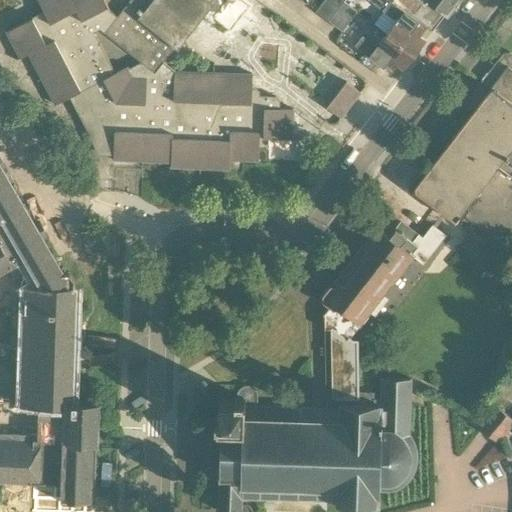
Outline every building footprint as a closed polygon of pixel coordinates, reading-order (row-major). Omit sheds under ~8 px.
[(110,12),(103,0),(37,0),(46,17),(39,21),(37,16),(6,32),(19,57),(15,60),(16,61),(29,54),(41,79),(37,81),(38,82),(42,80),(55,106),(70,98),(94,145),(99,142),(103,151),(113,151),(113,161),(132,161),(133,100),(154,74),(139,62),(129,68),(126,66),(114,72),(94,32),(100,29),(104,23),(101,17),(110,12)] [(132,161),(137,162),(142,162),(142,167),(143,167),(143,162),(171,163),(170,168),(199,169),(199,174),(200,174),(200,169),(229,170),(230,160),(258,162),(259,148),(268,148),(268,139),(302,140),(302,139),(293,138),(293,110),(280,109),(280,102),(276,97),(252,96),(252,75),(214,73),(214,64),(213,64),(213,73),(175,72),(163,63),(175,48),(178,50),(217,0),(130,0),(117,17),(104,33),(140,62),(139,62),(154,74),(133,100),(132,161)] [(324,0),(316,12),(327,21),(342,1),(343,0),(324,0)] [(367,0),(382,11),(381,12),(395,22),(385,34),(414,56),(425,41),(418,36),(425,28),(418,22),(389,1),(387,0),(367,0)] [(387,0),(389,1),(418,22),(425,28),(432,33),(446,14),(447,14),(457,0),(387,0)] [(342,32),(354,16),(357,12),(342,1),(327,21),(342,32)] [(404,69),(414,56),(385,34),(375,47),(361,37),(354,46),(390,73),(397,64),(404,69)] [(423,168),(409,187),(408,188),(408,189),(408,190),(409,191),(410,192),(411,193),(416,193),(428,202),(456,222),(498,168),(511,178),(511,54),(509,53),(503,54),(463,105),(472,112),(427,171),(423,168)] [(346,82),(336,95),(350,106),(360,93),(346,82)] [(259,162),(268,162),(269,150),(259,149),(259,162)] [(0,481),(26,483),(30,484),(34,484),(33,511),(37,511),(44,511),(92,511),(93,499),(94,500),(97,430),(95,429),(93,429),(93,421),(96,421),(97,420),(97,406),(75,405),(78,303),(79,299),(79,294),(74,294),(74,291),(74,281),(69,275),(62,275),(55,263),(54,261),(46,248),(44,244),(41,239),(46,236),(47,238),(48,237),(40,223),(39,224),(40,225),(35,228),(0,167),(0,160),(1,160),(0,158),(0,280),(5,278),(2,273),(11,268),(13,270),(24,263),(35,282),(25,287),(22,366),(20,405),(36,405),(35,436),(28,436),(28,435),(0,434),(0,481)] [(324,320),(324,330),(331,330),(346,342),(358,349),(358,342),(357,342),(357,341),(353,341),(349,338),(362,322),(361,321),(369,310),(375,314),(386,300),(380,296),(412,255),(423,264),(445,236),(435,228),(436,228),(436,227),(435,227),(435,226),(434,226),(433,226),(432,226),(423,239),(403,223),(401,223),(400,224),(396,229),(395,228),(389,236),(377,227),(332,286),(331,285),(330,286),(322,295),(322,302),(330,308),(330,309),(330,310),(331,311),(326,317),(325,316),(324,316),(323,316),(323,317),(322,317),(322,318),(323,319),(323,320),(324,320)] [(474,233),(462,247),(497,272),(508,258),(474,233)] [(252,511),(252,510),(251,508),(250,507),(249,506),(248,505),(246,505),(245,504),(242,504),(242,500),(335,503),(335,507),(379,509),(380,491),(389,491),(391,491),(393,490),(397,489),(401,487),(403,485),(406,483),(407,481),(409,480),(411,477),(412,475),(414,471),(415,468),(416,466),(417,462),(417,460),(417,458),(417,455),(417,453),(416,450),(416,448),(415,446),(414,444),(413,440),(411,438),(410,436),(409,435),(407,433),(409,430),(411,380),(382,379),(381,400),(374,400),(374,393),(359,393),(358,349),(346,342),(331,330),(324,330),(326,408),(257,406),(258,396),(257,394),(257,392),(256,391),(255,390),(253,388),(252,387),(251,387),(249,386),(248,386),(246,386),(244,387),(242,388),(240,389),(238,391),(238,392),(237,393),(237,396),(237,397),(235,397),(235,400),(221,400),(219,400),(219,402),(218,416),(216,416),(215,417),(214,417),(212,417),(210,418),(208,419),(207,420),(205,422),(205,423),(204,424),(204,425),(204,427),(204,429),(204,430),(205,432),(206,433),(207,435),(208,436),(212,438),(212,441),(215,441),(214,463),(211,463),(211,466),(207,468),(206,468),(205,470),(204,471),(203,472),(203,473),(202,475),(202,477),(203,479),(203,480),(203,481),(204,482),(205,483),(206,484),(207,485),(209,486),(211,487),(218,487),(218,511),(232,511),(252,511)] [(511,420),(498,408),(481,429),(496,442),(504,433),(508,437),(510,433),(506,430),(511,423),(511,420)]
